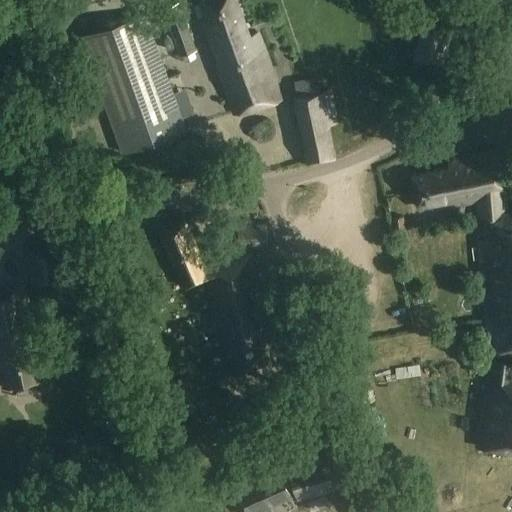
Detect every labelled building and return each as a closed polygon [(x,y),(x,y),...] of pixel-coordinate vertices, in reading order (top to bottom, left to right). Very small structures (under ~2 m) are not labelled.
[(250,37),(236,0),(203,0),(201,1),(207,18),(202,20),(219,65),(217,66),(235,116),(282,99),(258,34),(250,37)] [(197,50),(180,3),(163,9),(180,57),(197,50)] [(187,131),(145,14),(81,37),(123,154),(187,131)] [(452,20),(425,14),(416,58),(426,61),(443,63),(452,20)] [(321,92),(318,79),(295,83),(297,96),(296,97),(309,163),(334,158),(328,125),(336,124),(329,90),(321,92)] [(450,169),(413,176),(419,208),(462,201),(463,205),(478,202),(479,215),(507,213),(506,192),(499,151),(454,159),(455,162),(449,163),(450,169)] [(479,215),(476,216),(488,354),(491,354),(489,370),(511,373),(511,212),(507,213),(479,215)] [(207,272),(186,222),(162,232),(186,288),(208,278),(220,327),(223,327),(234,370),(276,360),(271,338),(273,338),(252,254),(238,258),(230,260),(207,272)] [(264,225),(240,225),(241,249),(268,248),(264,225)] [(66,283),(63,244),(29,247),(32,286),(66,283)] [(37,335),(25,285),(0,291),(0,366),(5,389),(43,380),(32,336),(37,335)] [(511,379),(488,375),(477,448),(511,452),(511,379)] [(228,448),(222,429),(190,438),(196,458),(228,448)] [(292,433),(250,451),(256,465),(299,446),(292,433)] [(278,467),(232,487),(243,511),(257,511),(268,507),(292,497),(288,488),(294,486),(298,499),(340,488),(331,456),(313,461),(315,466),(304,468),(303,464),(289,468),(290,472),(282,474),(278,467)]
